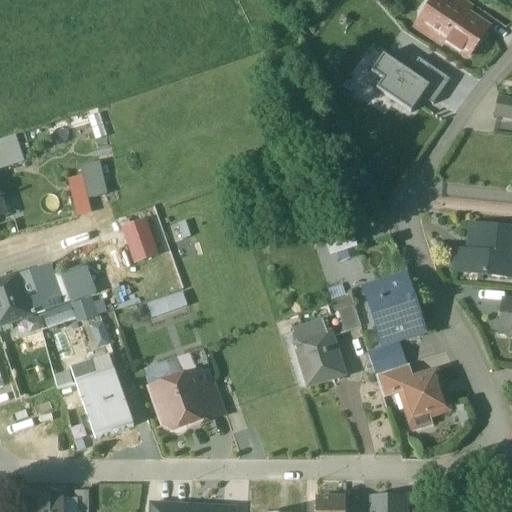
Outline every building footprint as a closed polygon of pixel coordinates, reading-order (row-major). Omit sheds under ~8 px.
[(474,10),(458,0),(436,0),(436,1),(440,4),(441,2),(467,20),(474,10)] [(467,20),(441,2),(440,4),(423,29),(469,60),(487,33),(467,20)] [(422,100),(429,90),(409,76),(385,60),(366,88),(410,117),(422,100)] [(422,100),(433,109),(450,84),(419,62),(409,76),(429,90),(422,100)] [(511,105),(500,103),(497,117),(511,120),(511,105)] [(14,139),(0,143),(0,172),(23,165),(14,139)] [(68,180),(76,214),(90,211),(87,199),(106,195),(99,162),(80,166),(83,177),(68,180)] [(158,256),(146,221),(124,229),(136,264),(158,256)] [(511,232),(472,228),(469,255),(458,254),(456,274),(487,278),(489,259),(503,261),(502,273),(511,274),(511,232)] [(51,266),(17,278),(31,319),(66,307),(55,277),(51,266)] [(84,267),(55,277),(66,307),(95,296),(84,267)] [(17,278),(0,283),(0,330),(31,319),(17,278)] [(405,282),(375,292),(380,305),(371,308),(383,344),(421,332),(405,282)] [(154,321),(189,309),(184,293),(148,305),(154,321)] [(94,303),(98,315),(107,312),(103,300),(94,303)] [(511,304),(502,303),(499,335),(511,337),(511,342),(511,341),(511,304)] [(353,309),(338,314),(345,336),(360,331),(353,309)] [(88,326),(91,350),(108,348),(109,357),(110,357),(107,324),(88,326)] [(323,324),(308,329),(311,341),(327,336),(323,324)] [(327,336),(311,341),(308,329),(294,334),(298,345),(295,346),(309,389),(328,383),(326,379),(343,374),(331,335),(327,336)] [(398,344),(367,354),(376,378),(406,368),(398,344)] [(109,358),(91,364),(96,378),(114,371),(109,358)] [(91,364),(71,371),(76,385),(96,378),(91,364)] [(172,381),(168,366),(149,371),(153,386),(172,381)] [(406,368),(376,378),(383,400),(405,393),(402,385),(413,381),(408,367),(406,368)] [(96,378),(76,385),(96,442),(134,428),(114,371),(96,378)] [(413,381),(402,385),(405,393),(414,418),(427,414),(429,419),(449,412),(444,396),(439,398),(436,389),(441,387),(436,373),(413,381)] [(198,376),(151,392),(164,429),(171,433),(181,430),(183,422),(203,415),(195,394),(203,391),(198,376)] [(203,391),(195,394),(203,415),(211,419),(226,414),(216,387),(203,391)] [(63,511),(63,501),(37,501),(37,508),(25,508),(25,511),(63,511)] [(343,511),(343,503),(319,502),(319,511),(343,511)] [(404,511),(402,502),(372,502),(372,511),(404,511)]
